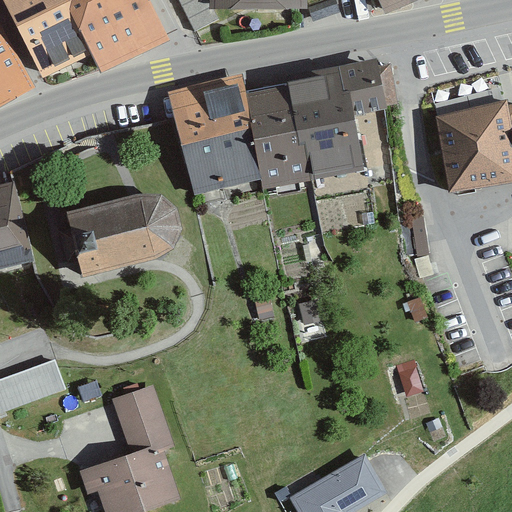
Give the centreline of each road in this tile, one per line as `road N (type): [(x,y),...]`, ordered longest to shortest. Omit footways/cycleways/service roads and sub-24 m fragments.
road 1 (secondary): [(511,3),(120,82),(0,129)]
road 2 (unknown): [(486,334),(463,236),(477,216)]
